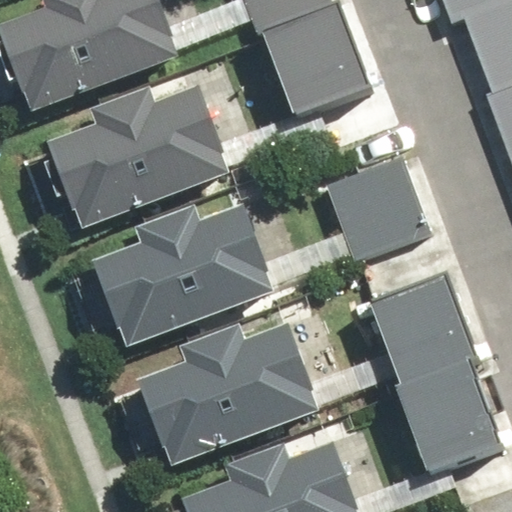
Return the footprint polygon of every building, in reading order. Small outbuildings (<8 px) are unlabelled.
[(6,35),(38,122),(188,68),(182,53),(252,27),(257,41),(278,33),(340,11),(336,0),(242,0),(245,7),(182,30),(171,0),(63,0),(51,4),(55,17),(6,35)] [(511,0),(451,0),(460,23),(475,18),(505,97),(494,102),(511,149),(511,0)] [(64,146),(95,234),(248,181),(242,165),(331,135),(327,121),(393,98),(361,8),(340,11),(278,33),(309,122),(237,147),(219,96),(170,112),(164,98),(110,116),(114,129),(64,146)] [(108,267),(140,353),(288,299),(282,283),(349,259),(354,272),(443,239),(412,156),(328,187),(347,238),(285,261),(266,211),(217,229),(211,214),(153,236),(157,248),(108,267)] [(154,389),(187,477),(335,422),(329,406),(403,379),(408,396),(494,365),(461,276),(372,308),(391,360),(333,381),(314,331),(265,350),(259,335),(198,358),(203,370),(154,389)] [(200,507),(201,511),(408,511),(462,493),(456,477),(511,456),(511,413),(494,365),(408,396),(439,479),(376,502),(357,452),(308,470),(302,455),(244,476),(249,489),(200,507)]
